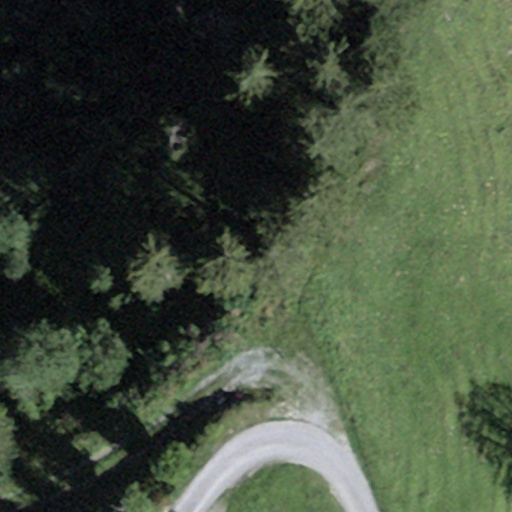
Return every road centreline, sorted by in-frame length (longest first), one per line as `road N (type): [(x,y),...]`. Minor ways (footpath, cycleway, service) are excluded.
road 1 (track): [(0,507),(57,488),(151,436),(208,384),(259,355),(298,353),(327,371),(344,437)]
road 2 (track): [(175,511),(217,453),(274,425),(344,437),(368,511)]
